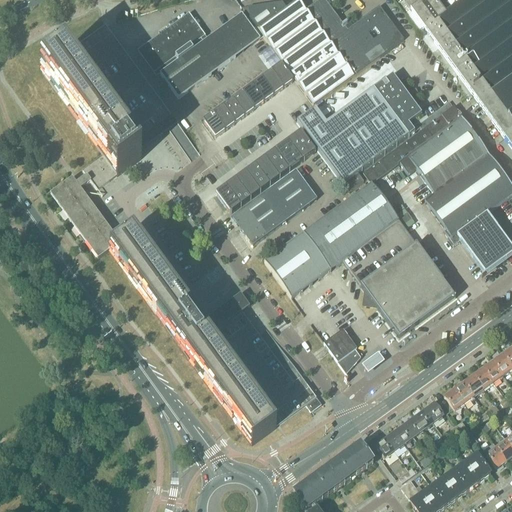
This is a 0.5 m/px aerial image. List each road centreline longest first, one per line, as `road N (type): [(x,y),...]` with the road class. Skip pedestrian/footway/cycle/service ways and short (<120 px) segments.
road 1 (unclassified): [(345,411),(180,185),(215,156),(188,113)]
road 2 (primary): [(218,459),(0,163)]
road 3 (primary): [(0,182),(159,407)]
road 4 (residential): [(511,280),(345,411)]
road 5 (tertiary): [(353,428),(511,314)]
